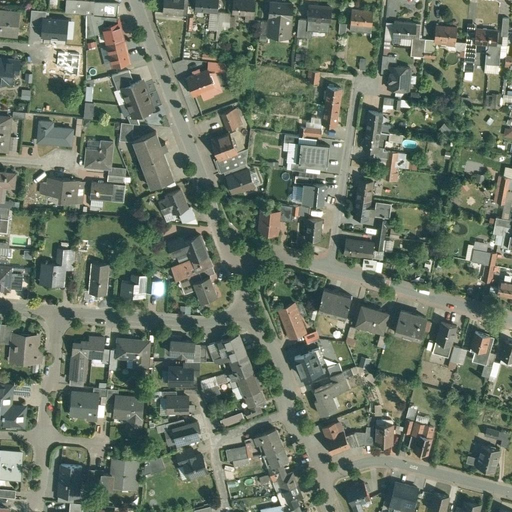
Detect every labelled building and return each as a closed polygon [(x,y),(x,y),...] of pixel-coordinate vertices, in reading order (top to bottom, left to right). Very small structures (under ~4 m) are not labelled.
[(74,0),(69,0),(67,0),(67,12),(87,13),(87,36),(105,32),(108,44),(124,41),(120,22),(118,17),(118,15),(119,3),(85,1),(74,0)] [(165,0),(164,12),(188,14),(188,0),(165,0)] [(217,0),(195,0),(195,10),(216,11),(217,0)] [(255,0),(250,0),(232,0),(231,13),(254,15),(255,0)] [(293,4),(271,2),(269,21),(268,35),(282,36),(282,31),(290,31),(293,4)] [(331,7),(310,5),(309,10),(308,10),(307,14),(309,14),(308,30),(312,30),(329,32),(331,7)] [(373,11),(351,9),(350,31),(370,33),(370,37),(371,37),(373,11)] [(20,14),(0,11),(0,31),(18,34),(20,14)] [(68,18),(43,16),(41,35),(66,37),(68,18)] [(309,19),(299,18),(297,36),(312,38),(312,30),(308,30),(309,19)] [(420,22),(395,20),(393,40),(401,41),(401,36),(413,37),(419,37),(420,22)] [(269,21),(262,21),(260,34),(268,35),(269,21)] [(338,31),(345,32),(346,23),(339,22),(338,31)] [(456,26),(435,24),(434,38),(434,42),(447,43),(447,45),(455,45),(456,26)] [(477,24),(468,24),(467,34),(476,35),(477,28),(477,24)] [(498,30),(477,28),(476,35),(475,43),(476,43),(482,44),(488,45),(488,44),(489,44),(489,48),(487,50),(486,63),(500,65),(501,45),(497,45),(498,30)] [(467,34),(465,60),(475,61),(476,43),(475,43),(476,35),(467,34)] [(419,37),(413,37),(411,54),(424,55),(424,48),(425,37),(419,37)] [(434,38),(425,37),(424,48),(434,49),(434,42),(434,38)] [(124,41),(108,44),(114,66),(130,62),(124,41)] [(434,49),(424,48),(424,55),(424,56),(435,57),(436,49),(434,49)] [(397,56),(383,55),(381,73),(390,73),(391,65),(396,66),(397,56)] [(0,58),(0,59),(0,81),(8,83),(8,82),(13,82),(14,71),(19,72),(20,62),(12,61),(12,59),(0,58)] [(225,63),(209,61),(208,69),(225,71),(225,63)] [(396,66),(391,65),(390,73),(389,87),(408,89),(410,67),(396,66)] [(130,70),(112,74),(118,89),(123,87),(121,83),(130,80),(133,79),(130,70)] [(208,70),(189,78),(195,94),(214,86),(208,70)] [(319,71),(310,70),(309,76),(311,77),(310,83),(318,83),(319,71)] [(142,80),(131,84),(130,80),(121,83),(123,87),(128,102),(148,94),(142,80)] [(342,88),(328,86),(325,105),(339,107),(342,88)] [(31,90),(23,89),(22,99),(31,100),(31,90)] [(511,90),(504,90),(503,100),(511,101),(511,90)] [(154,107),(160,104),(156,92),(149,94),(154,107)] [(485,93),(486,107),(500,107),(500,93),(485,93)] [(148,94),(128,102),(133,113),(134,116),(137,115),(153,108),(148,94)] [(401,99),(385,97),(384,106),(400,108),(401,99)] [(84,101),(84,117),(93,117),(93,101),(84,101)] [(339,107),(325,105),(323,123),(337,125),(339,107)] [(243,124),(236,107),(232,109),(238,125),(243,124)] [(232,109),(222,113),(229,129),(238,125),(232,109)] [(383,112),(369,110),(367,128),(389,131),(390,131),(390,124),(382,123),(383,112)] [(25,112),(14,111),(13,118),(25,119),(25,112)] [(137,115),(134,116),(133,113),(128,115),(131,123),(140,124),(137,115)] [(11,117),(0,115),(0,145),(8,146),(11,117)] [(73,129),(53,127),(53,122),(40,121),(39,139),(57,140),(57,143),(72,144),(73,129)] [(134,124),(123,122),(122,133),(133,134),(134,124)] [(439,127),(446,134),(451,130),(444,123),(439,127)] [(321,130),(307,128),(306,134),(321,136),(321,130)] [(389,131),(367,128),(364,147),(378,149),(378,145),(384,145),(385,138),(388,138),(389,131)] [(162,143),(157,131),(134,140),(153,187),(175,178),(164,150),(169,148),(166,141),(162,143)] [(231,132),(212,139),(219,157),(219,158),(238,151),(238,150),(231,132)] [(283,149),(287,149),(287,138),(293,138),(293,133),(283,133),(283,149)] [(114,141),(102,140),(101,146),(100,148),(87,147),(86,166),(109,168),(111,168),(114,141)] [(328,142),(298,141),(298,162),(327,164),(328,142)] [(238,151),(219,158),(219,157),(216,158),(221,172),(224,171),(244,163),(246,162),(248,146),(238,150),(238,151)] [(400,152),(388,151),(387,158),(397,160),(399,160),(400,152)] [(244,163),(224,171),(226,177),(228,176),(247,169),(244,163)] [(247,169),(228,176),(233,191),(240,188),(243,190),(255,185),(248,168),(247,169)] [(16,173),(0,171),(0,184),(14,186),(16,173)] [(395,172),(385,171),(384,178),(397,180),(398,172),(396,171),(395,171),(395,172)] [(312,175),(296,173),(295,180),(304,181),(304,180),(312,181),(312,175)] [(484,174),(477,173),(476,181),(483,182),(484,174)] [(510,176),(499,174),(497,186),(507,188),(510,176)] [(79,180),(50,177),(49,183),(48,193),(58,194),(58,193),(61,193),(61,201),(77,202),(79,180)] [(374,180),(359,178),(356,198),(357,198),(371,200),(374,180)] [(312,181),(304,180),(304,181),(301,200),(324,203),(326,183),(312,181)] [(126,184),(92,181),(91,198),(124,201),(126,184)] [(466,183),(461,187),(464,191),(469,187),(466,183)] [(507,188),(497,186),(494,200),(505,203),(507,188)] [(181,188),(167,194),(168,197),(159,201),(164,213),(173,210),(174,213),(179,211),(188,207),(181,188)] [(371,200),(357,198),(354,215),(369,217),(369,212),(370,205),(371,200)] [(19,201),(0,199),(0,205),(10,207),(19,208),(19,201)] [(388,202),(377,201),(376,206),(370,205),(369,212),(386,215),(388,202)] [(289,205),(280,203),(279,210),(280,210),(279,220),(292,221),(292,214),(293,205),(289,205)] [(0,205),(0,213),(1,214),(1,217),(9,218),(10,207),(0,205)] [(188,207),(179,211),(183,221),(198,222),(191,205),(188,207)] [(279,210),(262,209),(260,231),(278,233),(279,220),(280,210),(279,210)] [(509,218),(496,216),(495,224),(511,227),(511,223),(511,219),(509,219),(509,218)] [(388,219),(380,217),(377,234),(386,235),(387,225),(392,226),(393,220),(388,219)] [(322,219),(308,218),(306,237),(320,238),(322,219)] [(511,227),(495,224),(493,232),(503,234),(501,245),(508,247),(511,227)] [(398,238),(399,228),(390,228),(389,237),(398,238)] [(185,240),(185,241),(188,249),(192,260),(208,254),(201,234),(185,240)] [(386,235),(377,234),(376,248),(384,249),(384,245),(387,246),(388,240),(385,239),(386,235)] [(184,236),(168,242),(173,255),(188,249),(185,241),(185,240),(184,236)] [(366,241),(347,238),(345,253),(364,255),(366,241)] [(57,263),(42,261),(41,273),(49,273),(48,283),(65,285),(67,260),(68,248),(58,247),(57,263)] [(76,248),(68,248),(67,260),(75,261),(76,248)] [(486,250),(475,248),(472,260),(482,262),(487,263),(489,256),(485,255),(486,250)] [(497,252),(486,250),(485,255),(489,256),(487,263),(495,264),(497,252)] [(208,254),(192,260),(172,267),(177,280),(180,279),(213,265),(212,265),(208,254)] [(375,269),(376,258),(363,256),(362,268),(375,269)] [(109,263),(93,262),(90,292),(106,293),(108,275),(109,263)] [(487,263),(482,262),(481,267),(486,268),(484,279),(492,281),(495,264),(487,263)] [(117,264),(109,263),(108,275),(116,276),(117,264)] [(0,265),(0,287),(10,288),(10,287),(12,266),(0,265)] [(213,265),(180,279),(184,288),(195,284),(194,281),(210,275),(216,272),(213,265)] [(24,267),(12,266),(10,287),(22,288),(24,267)] [(152,274),(132,273),(131,286),(122,285),(121,294),(146,297),(147,291),(162,292),(163,280),(151,279),(152,274)] [(218,295),(210,275),(194,281),(195,284),(202,301),(218,295)] [(511,280),(501,279),(499,292),(511,294),(511,280)] [(351,295),(324,288),(318,309),(344,317),(351,295)] [(292,303),(276,309),(287,336),(303,330),(292,303)] [(376,311),(362,306),(357,322),(383,330),(388,313),(376,310),(376,311)] [(305,307),(299,309),(304,321),(305,321),(310,319),(305,307)] [(427,317),(401,310),(395,332),(421,339),(427,317)] [(457,326),(441,322),(433,352),(449,356),(457,326)] [(10,329),(0,328),(0,341),(10,342),(10,340),(14,341),(15,333),(16,328),(15,326),(14,325),(13,325),(11,325),(11,326),(10,327),(10,328),(10,329)] [(350,326),(347,336),(354,338),(357,328),(350,326)] [(317,330),(305,334),(308,342),(320,337),(317,330)] [(493,336),(475,331),(471,347),(477,349),(474,359),(485,362),(485,364),(492,366),(496,353),(489,351),(493,336)] [(239,332),(215,342),(218,350),(212,352),(216,362),(222,362),(231,358),(246,352),(239,332)] [(15,333),(14,341),(12,356),(42,359),(42,350),(37,349),(38,335),(15,333)] [(387,337),(381,335),(378,346),(384,348),(387,337)] [(95,341),(82,340),(82,342),(74,342),(71,378),(85,379),(85,378),(86,374),(87,356),(103,357),(105,337),(96,336),(95,341)] [(149,341),(119,339),(118,349),(117,356),(118,356),(136,357),(135,365),(147,366),(149,341)] [(195,341),(172,339),(171,352),(178,353),(178,354),(186,355),(186,354),(193,354),(194,354),(195,341)] [(511,341),(505,340),(500,357),(511,360),(511,341)] [(461,347),(455,345),(451,360),(457,362),(461,347)] [(467,348),(461,347),(457,362),(462,363),(467,348)] [(118,349),(111,349),(110,362),(110,369),(117,369),(118,356),(117,356),(118,349)] [(315,349),(308,351),(303,353),(296,356),(304,376),(323,368),(315,349)] [(246,352),(231,358),(235,369),(231,371),(234,379),(247,373),(245,367),(251,364),(246,352)] [(494,361),(490,374),(496,376),(499,362),(494,361)] [(184,367),(170,367),(170,384),(193,384),(193,367),(184,367)] [(351,367),(343,371),(346,378),(354,375),(351,367)] [(343,371),(331,375),(334,382),(342,379),(342,380),(346,378),(343,371)] [(226,373),(216,377),(218,384),(228,380),(226,373)] [(256,377),(250,379),(247,373),(234,379),(236,386),(241,384),(246,395),(261,389),(256,377)] [(32,381),(15,379),(14,393),(31,394),(32,381)] [(334,382),(315,390),(319,398),(316,400),(321,414),(331,411),(330,408),(335,406),(331,395),(346,390),(342,380),(342,379),(334,382)] [(12,385),(0,384),(0,414),(2,415),(1,422),(19,424),(20,417),(24,418),(25,407),(10,405),(12,385)] [(108,388),(94,386),(94,393),(99,394),(99,395),(107,396),(108,388)] [(119,389),(108,388),(107,396),(107,401),(116,402),(116,395),(118,395),(119,389)] [(261,389),(246,395),(250,407),(245,409),(248,416),(262,411),(260,404),(266,402),(261,389)] [(94,393),(73,391),(71,413),(88,414),(88,416),(87,417),(88,418),(89,419),(97,420),(99,395),(99,394),(94,393)] [(118,395),(116,395),(116,402),(114,415),(124,416),(124,414),(132,415),(131,423),(129,423),(128,424),(142,425),(144,397),(118,395)] [(177,396),(167,397),(168,411),(189,410),(189,396),(177,396)] [(417,408),(410,407),(407,418),(413,420),(417,408)] [(356,409),(343,414),(346,420),(352,418),(359,416),(356,409)] [(243,412),(222,420),(224,425),(245,418),(243,412)] [(184,418),(167,423),(168,429),(174,427),(186,424),(184,418)] [(338,425),(337,421),(323,426),(328,438),(327,438),(333,452),(350,445),(346,436),(356,432),(357,432),(352,418),(346,420),(347,423),(342,425),(342,423),(338,425)] [(413,420),(407,418),(404,430),(410,431),(413,420)] [(186,424),(174,427),(178,442),(200,436),(198,429),(200,428),(198,420),(186,424)] [(434,426),(416,422),(413,432),(418,434),(414,449),(428,453),(432,437),(431,436),(434,426)] [(393,424),(377,423),(376,443),(393,443),(393,424)] [(365,432),(364,444),(372,445),(373,426),(366,426),(365,432)] [(276,427),(256,435),(259,443),(264,441),(268,452),(283,447),(276,427)] [(499,431),(487,428),(485,435),(497,438),(499,431)] [(510,434),(499,431),(497,438),(502,439),(501,444),(507,446),(510,434)] [(356,432),(346,436),(350,445),(364,444),(365,432),(357,432),(356,432)] [(501,449),(484,445),(478,465),(495,470),(501,449)] [(247,446),(227,450),(229,460),(249,457),(247,446)] [(193,447),(177,453),(181,464),(185,463),(184,460),(196,456),(193,447)] [(283,447),(268,452),(273,464),(268,466),(270,473),(284,468),(285,468),(283,462),(289,460),(283,447)] [(23,452),(2,450),(1,457),(0,469),(0,474),(21,477),(23,452)] [(196,456),(184,460),(185,463),(189,477),(208,470),(202,454),(196,456)] [(477,458),(468,455),(466,461),(475,464),(477,458)] [(162,456),(144,457),(144,471),(163,470),(162,456)] [(249,458),(234,461),(235,467),(250,464),(249,458)] [(137,462),(114,460),(113,474),(112,483),(135,485),(137,462)] [(82,465),(61,464),(59,494),(79,496),(82,465)] [(293,471),(287,474),(284,468),(270,473),(273,481),(278,479),(283,490),(298,484),(293,471)] [(89,469),(88,482),(95,482),(96,470),(89,469)] [(104,470),(96,470),(95,482),(95,486),(103,486),(104,473),(104,470)] [(113,474),(104,473),(103,486),(112,487),(112,483),(113,474)] [(364,482),(346,489),(352,503),(360,500),(370,497),(364,482)] [(397,482),(391,504),(411,509),(417,488),(397,482)] [(283,490),(278,492),(283,505),(285,511),(299,505),(297,499),(303,497),(298,484),(283,490)] [(17,490),(0,488),(0,495),(16,497),(17,490)] [(444,511),(449,496),(435,492),(430,509),(440,511),(444,511)] [(360,500),(352,503),(354,511),(356,511),(364,509),(360,500)] [(478,511),(481,504),(465,500),(461,511),(478,511)] [(82,511),(84,503),(71,502),(69,511),(82,511)]
